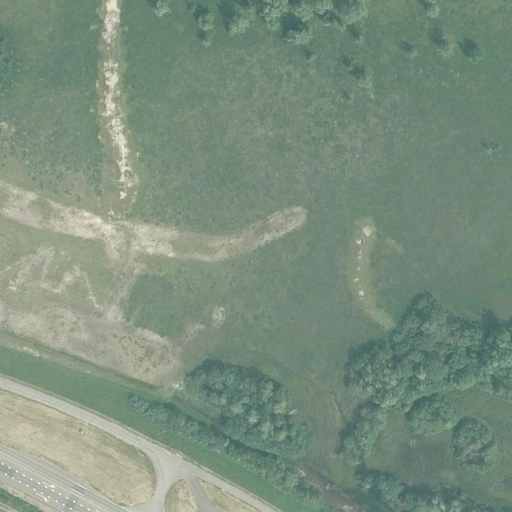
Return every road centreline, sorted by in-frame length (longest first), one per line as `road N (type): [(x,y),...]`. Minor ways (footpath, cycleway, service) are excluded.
road 1 (unclassified): [(176,460),(0,383)]
road 2 (primary): [(119,511),(0,448)]
